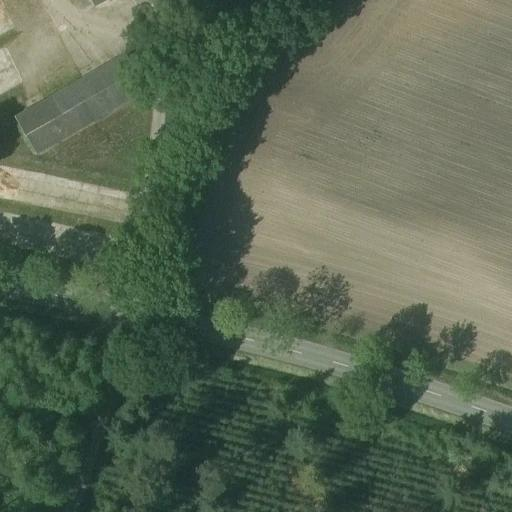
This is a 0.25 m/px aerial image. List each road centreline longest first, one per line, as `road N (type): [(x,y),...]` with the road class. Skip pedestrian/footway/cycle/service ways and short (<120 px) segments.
road 1 (tertiary): [(0,288),(347,367),(511,422)]
road 2 (track): [(123,315),(72,511)]
